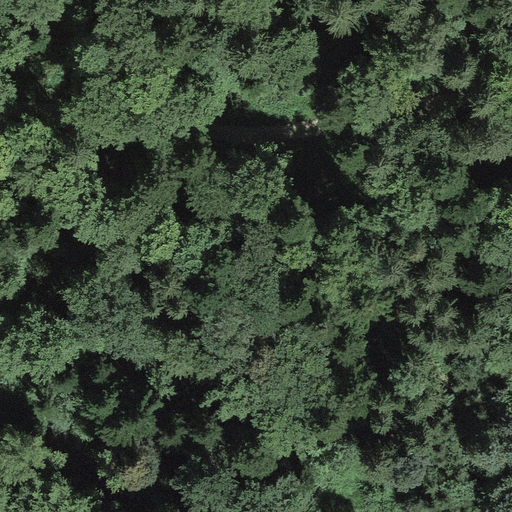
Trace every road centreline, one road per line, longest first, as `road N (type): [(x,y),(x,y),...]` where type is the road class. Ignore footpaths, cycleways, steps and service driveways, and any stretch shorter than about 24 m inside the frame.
road 1 (track): [(511,85),(305,132),(119,138),(0,107)]
road 2 (track): [(495,511),(459,410),(355,244),(305,132)]
